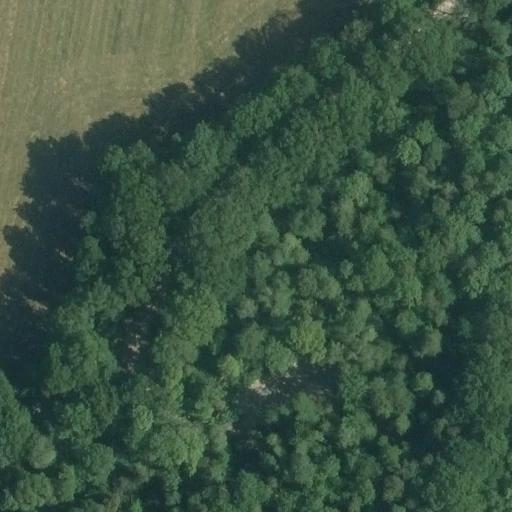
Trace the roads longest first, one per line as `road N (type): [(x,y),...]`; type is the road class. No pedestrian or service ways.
road 1 (track): [(454,0),(230,185),(125,360)]
road 2 (track): [(125,360),(179,425),(202,435),(241,427),(311,389)]
road 3 (track): [(125,360),(58,408),(0,423)]
